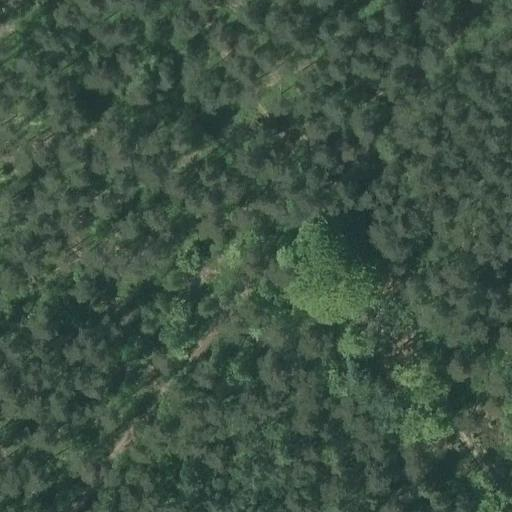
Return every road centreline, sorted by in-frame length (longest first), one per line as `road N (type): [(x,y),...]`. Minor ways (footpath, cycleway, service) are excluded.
road 1 (track): [(298,214),(69,511)]
road 2 (track): [(298,214),(511,501)]
road 3 (track): [(472,0),(298,214)]
road 4 (track): [(192,0),(318,192)]
